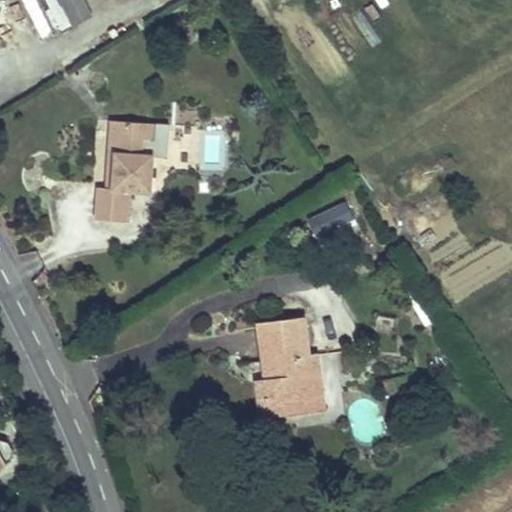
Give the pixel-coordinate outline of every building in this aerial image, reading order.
[(22,0),(37,39),(52,33),(39,0),(22,0)] [(45,0),(56,29),(92,16),(86,0),(45,0)] [(147,123),(113,120),(110,153),(117,153),(114,188),(107,188),(101,187),(98,220),(128,223),(131,191),(153,193),(156,156),(144,155),(147,123)] [(144,155),(156,156),(159,124),(147,123),(144,155)] [(117,153),(110,153),(107,188),(114,188),(117,153)] [(317,234),(355,225),(349,202),(312,211),(317,234)] [(315,401),(310,357),(306,319),(261,324),(265,363),(271,362),(273,378),(267,379),(259,380),(263,417),(288,414),(287,404),(315,401)] [(287,404),(288,414),(326,410),(319,356),(310,357),(315,401),(287,404)] [(0,469),(11,464),(14,451),(8,441),(0,439),(0,469)]
